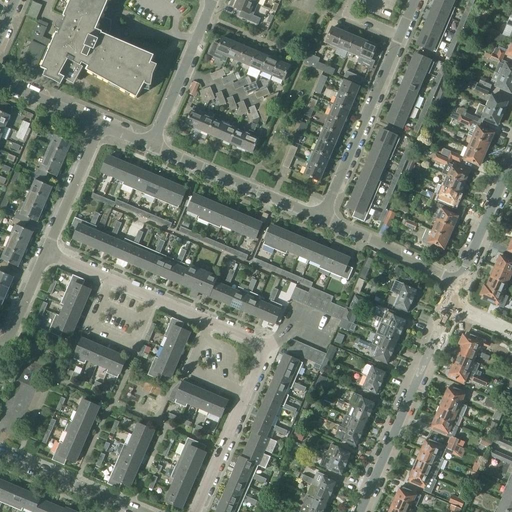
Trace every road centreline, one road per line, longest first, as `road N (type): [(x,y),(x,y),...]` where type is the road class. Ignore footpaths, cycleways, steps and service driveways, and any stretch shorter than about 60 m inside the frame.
road 1 (residential): [(197,511),(267,346),(47,253)]
road 2 (residential): [(360,511),(449,306)]
road 3 (residential): [(322,218),(400,36)]
road 4 (residential): [(322,218),(151,145)]
road 5 (residential): [(151,145),(213,0)]
road 6 (residential): [(144,511),(0,450)]
road 7 (residential): [(459,282),(322,218)]
road 8 (residential): [(47,253),(100,125)]
road 9 (residential): [(459,282),(511,159)]
